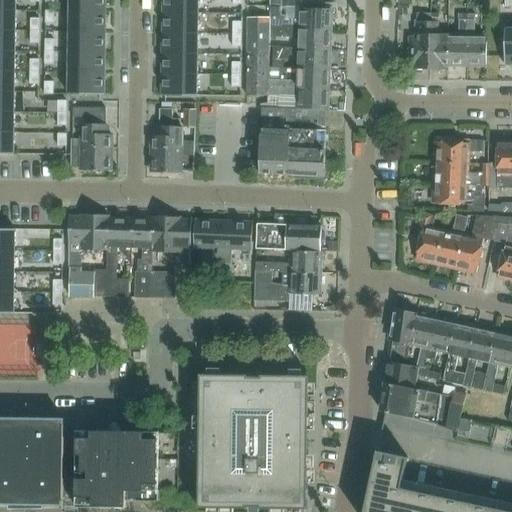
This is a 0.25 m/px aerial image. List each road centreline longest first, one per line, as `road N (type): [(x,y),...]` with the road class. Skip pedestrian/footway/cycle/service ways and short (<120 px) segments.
road 1 (residential): [(0,393),(144,393),(160,371),(162,341),(184,328),(361,329)]
road 2 (residential): [(133,191),(362,201)]
road 3 (residential): [(511,103),(405,102),(381,94),(372,72),(374,0)]
road 4 (residential): [(133,191),(139,0)]
road 5 (residential): [(344,511),(359,434),(361,329)]
road 6 (residential): [(359,281),(511,311)]
road 7 (residential): [(0,189),(133,191)]
